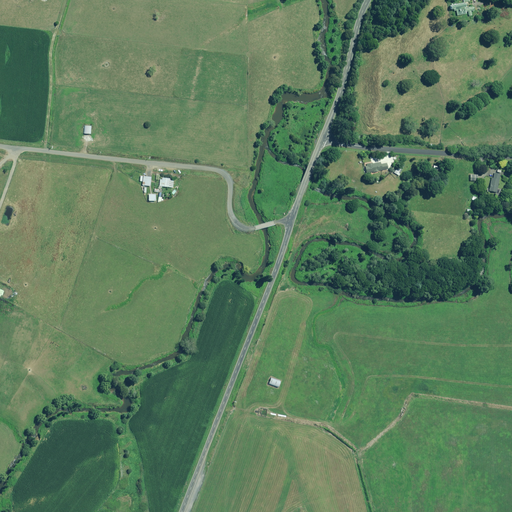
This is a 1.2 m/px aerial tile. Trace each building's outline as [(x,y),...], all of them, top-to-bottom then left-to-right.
[(466,13),(467,16),(470,15),(470,12),(473,12),(472,6),(465,7),(464,2),(448,6),(449,10),(452,9),(452,11),(454,10),(455,15),(466,13)] [(366,173),(371,172),(372,172),(379,171),(388,169),(387,163),(381,164),(381,162),(367,164),(367,166),(365,166),(366,173)] [(404,165),(401,163),(394,173),(399,176),(400,174),(399,173),(404,165)] [(390,181),(392,182),(396,178),(389,173),(387,177),(383,177),(383,182),(390,181)] [(500,174),(494,173),(493,178),(492,178),(489,191),(496,192),(500,174)] [(151,177),(143,176),(142,185),(150,186),(151,177)] [(170,179),(162,178),(162,180),(160,179),(159,186),(169,187),(170,179)] [(280,381),(271,378),(269,384),(278,387),(280,381)]
